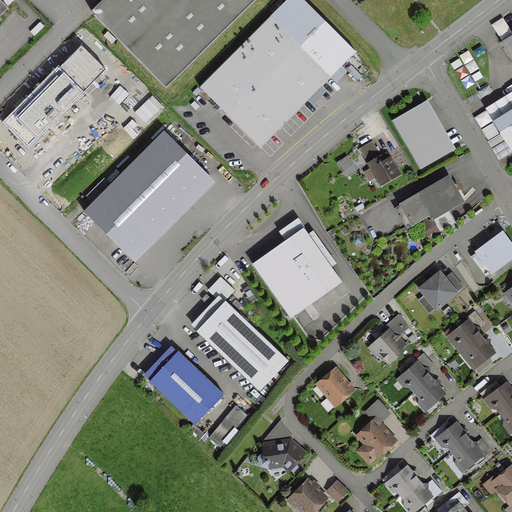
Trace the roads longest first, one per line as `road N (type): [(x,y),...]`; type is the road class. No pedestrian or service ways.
road 1 (unclassified): [(11,511),(94,383),(170,287),(294,162),(421,59)]
road 2 (residential): [(507,198),(358,323),(298,383),(289,406),(297,426),(360,483),(511,360)]
road 3 (residential): [(421,59),(507,198)]
road 4 (unknown): [(148,313),(241,399)]
